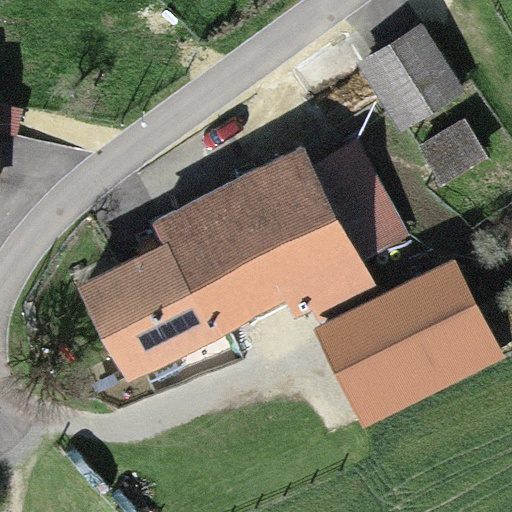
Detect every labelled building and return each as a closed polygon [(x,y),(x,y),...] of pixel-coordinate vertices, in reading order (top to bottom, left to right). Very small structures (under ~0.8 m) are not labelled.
[(420,41),(363,73),(399,137),(456,105),(420,41)] [(461,133),(423,154),(442,187),(479,166),(461,133)] [(355,159),(307,181),(347,271),(395,250),(355,159)] [(167,261),(77,301),(117,390),(353,285),(347,271),(307,181),(300,167),(154,233),(167,261)] [(446,283),(316,342),(357,431),(487,371),(479,355),(465,325),(446,283)] [(465,325),(479,355),(511,340),(511,335),(500,309),(465,325)]
